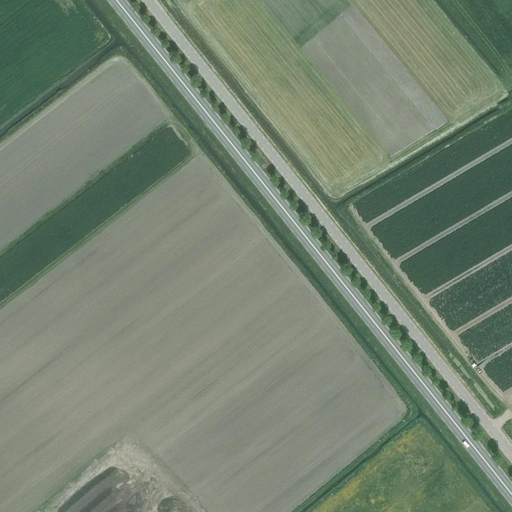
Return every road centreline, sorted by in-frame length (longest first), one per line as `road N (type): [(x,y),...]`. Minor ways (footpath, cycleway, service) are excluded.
road 1 (primary): [(511,510),(115,0)]
road 2 (unclassified): [(511,455),(147,0)]
